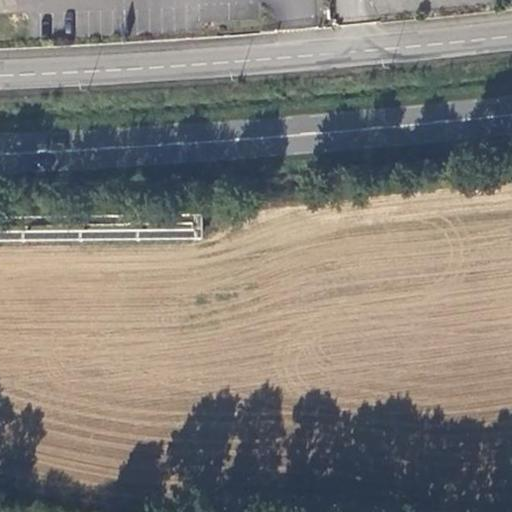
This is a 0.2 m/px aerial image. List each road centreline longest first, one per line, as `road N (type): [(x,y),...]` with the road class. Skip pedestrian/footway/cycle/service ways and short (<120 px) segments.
road 1 (tertiary): [(511,37),(0,78)]
road 2 (primary): [(0,155),(511,116)]
